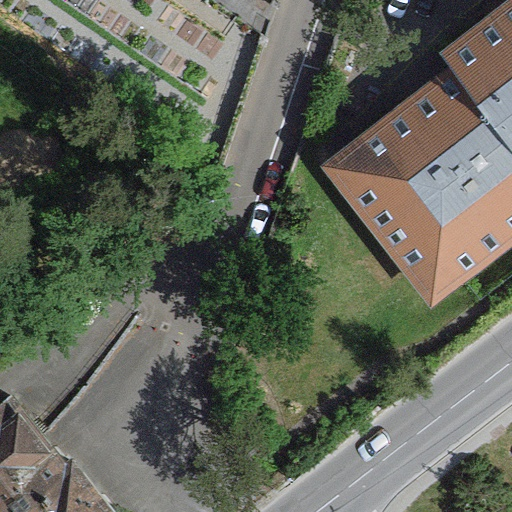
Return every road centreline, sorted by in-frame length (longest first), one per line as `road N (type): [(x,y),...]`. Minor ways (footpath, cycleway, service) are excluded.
road 1 (residential): [(309,0),(174,364),(167,434)]
road 2 (primary): [(317,511),(511,360)]
